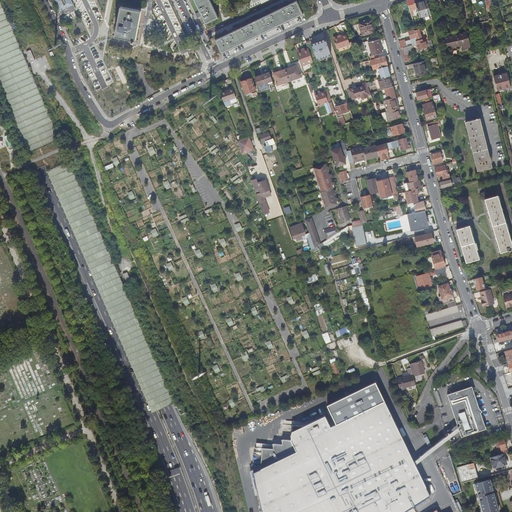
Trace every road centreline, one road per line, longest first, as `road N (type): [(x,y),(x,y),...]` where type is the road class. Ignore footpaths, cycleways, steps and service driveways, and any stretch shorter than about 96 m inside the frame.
road 1 (motorway): [(208,511),(0,21)]
road 2 (motorway): [(0,69),(188,511)]
road 3 (residential): [(477,327),(380,2)]
road 4 (residential): [(214,70),(108,123),(81,88),(44,0)]
road 5 (track): [(150,298),(216,437),(235,511)]
road 6 (track): [(90,140),(143,282)]
road 7 (unknown): [(225,63),(273,194)]
road 8 (residential): [(329,17),(214,70)]
road 9 (track): [(466,334),(381,363),(352,345)]
road 10 (track): [(1,175),(101,136),(110,123)]
